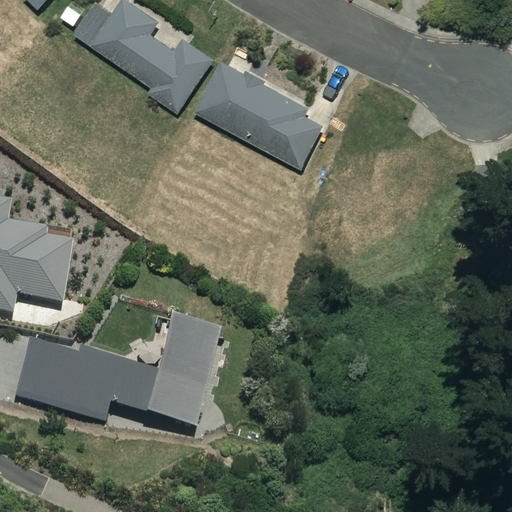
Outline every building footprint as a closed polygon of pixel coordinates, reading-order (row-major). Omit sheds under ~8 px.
[(58,0),(30,0),(43,14),(58,0)] [(90,18),(71,4),(60,20),(78,34),(90,18)] [(161,28),(127,4),(116,19),(99,8),(79,37),(156,91),(152,95),(182,116),(227,51),(200,31),(180,59),(153,40),(161,28)] [(248,80),(255,67),(239,58),(232,72),(226,68),(201,116),(302,170),(324,130),(305,120),(309,113),(248,80)] [(0,309),(15,312),(19,294),(66,303),(78,243),(52,238),(54,231),(13,222),(16,206),(0,202),(0,309)] [(221,342),(175,331),(164,379),(33,347),(20,401),(108,422),(112,408),(200,429),(221,342)]
